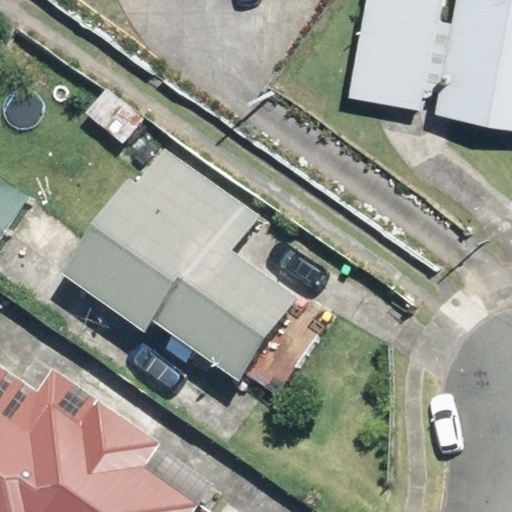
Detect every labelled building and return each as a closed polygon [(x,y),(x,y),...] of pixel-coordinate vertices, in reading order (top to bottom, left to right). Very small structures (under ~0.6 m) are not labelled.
[(378,0),(359,99),(433,114),(455,0),(378,0)] [(511,0),(475,0),(454,106),(511,118),(511,0)] [(166,153),(79,282),(160,336),(167,326),(254,384),(309,303),(243,259),(268,222),(166,153)] [(0,266),(0,267),(40,205),(0,179),(0,266)] [(0,367),(0,511),(214,511),(217,508),(163,473),(177,451),(66,379),(52,401),(0,367)]
